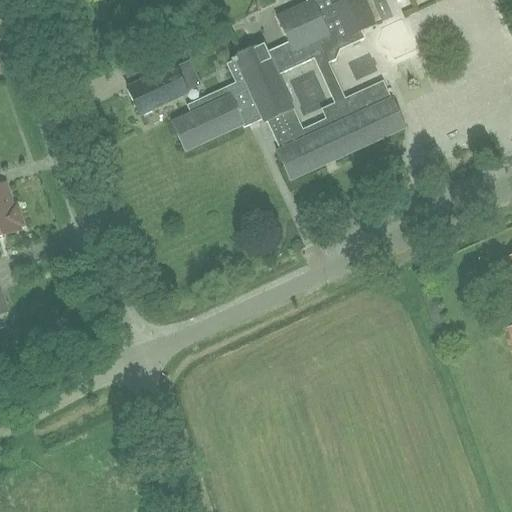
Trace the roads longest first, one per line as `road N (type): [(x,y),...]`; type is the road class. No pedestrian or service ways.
road 1 (unclassified): [(511,188),(136,360)]
road 2 (residential): [(136,360),(6,0)]
road 3 (unclassified): [(190,511),(136,360)]
road 4 (residential): [(0,434),(136,360)]
